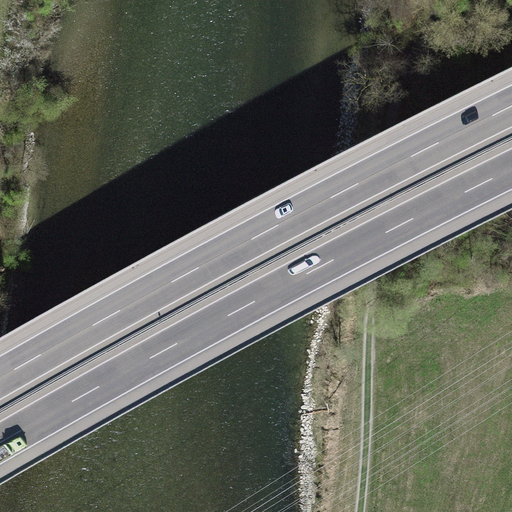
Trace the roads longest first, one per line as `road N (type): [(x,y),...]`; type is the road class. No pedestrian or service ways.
road 1 (motorway): [(0,444),(511,170)]
road 2 (motorway): [(511,105),(0,377)]
road 3 (track): [(456,0),(407,134),(369,341),(362,511)]
